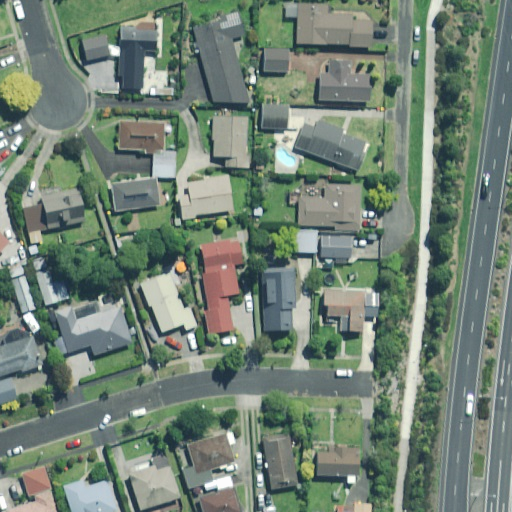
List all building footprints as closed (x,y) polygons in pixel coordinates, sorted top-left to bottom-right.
[(296,44),(299,45),(369,48),(369,52),(387,53),(389,23),(352,21),(353,16),(319,15),(319,5),(286,4),(285,18),(297,19),(296,44)] [(246,36),(240,15),(192,28),(213,103),(249,104),(232,40),(246,36)] [(133,22),(119,21),(116,77),(122,77),(121,90),(142,91),(144,53),(156,54),(158,24),(133,22)] [(112,57),(106,32),(79,39),(85,63),(112,57)] [(288,50),(263,50),(262,73),(287,74),(288,50)] [(348,63),(328,63),(328,74),(319,74),(318,102),(369,103),(370,77),(347,76),(348,63)] [(288,106),(262,105),(262,129),(287,130),(288,106)] [(247,169),(247,118),(212,118),(212,158),(224,158),(224,169),(247,169)] [(341,129),(319,121),(316,129),(304,125),(295,150),(356,172),(366,143),(340,134),(341,129)] [(163,125),(119,123),(117,151),(153,153),(152,178),(174,179),(175,152),(162,152),(163,125)] [(187,184),(189,198),(179,199),(181,220),(195,219),(194,216),(231,212),(228,177),(202,179),(203,183),(187,184)] [(159,207),(155,179),(110,185),(114,213),(159,207)] [(56,225),(84,219),(78,189),(59,193),(58,188),(38,192),(41,206),(22,210),(29,245),(42,242),(40,233),(57,229),(56,225)] [(361,194),(325,192),(324,199),(290,197),(289,204),(298,205),(297,226),(333,229),(333,231),(358,233),(361,194)] [(316,232),(294,231),(292,253),(314,254),(316,232)] [(0,235),(0,251),(8,244),(0,235)] [(353,239),(321,237),(320,258),(352,260),(353,239)] [(243,264),(239,240),(200,246),(204,274),(202,274),(208,311),(204,312),(208,335),(233,331),(227,297),(238,295),(233,266),(243,264)] [(38,245),(27,248),(30,258),(41,255),(38,245)] [(69,277),(52,282),(45,257),(30,261),(44,307),(75,298),(69,277)] [(21,265),(6,269),(19,314),(33,310),(21,265)] [(293,272),(261,272),(262,332),(294,332),(293,272)] [(182,312),(168,275),(138,285),(146,308),(151,307),(160,333),(182,326),(184,332),(195,328),(189,309),(182,312)] [(323,308),(326,308),(325,323),(339,323),(339,332),(363,333),(365,293),(323,291),(323,308)] [(130,345),(119,308),(75,322),(70,307),(54,312),(67,354),(89,347),(92,356),(130,345)] [(0,377),(39,365),(30,338),(0,347),(0,377)] [(0,405),(17,401),(10,379),(0,381),(0,405)] [(231,432),(224,434),(185,446),(192,468),(182,471),(187,490),(203,486),(206,496),(196,498),(200,511),(239,511),(226,465),(233,463),(228,448),(235,446),(231,432)] [(296,487),(288,434),(262,438),(270,491),(296,487)] [(358,477),(358,450),(333,449),(333,453),(315,452),(315,477),(346,477),(346,485),(354,485),(354,477),(358,477)] [(155,472),(154,468),(128,475),(138,511),(179,500),(170,468),(155,472)] [(55,511),(43,469),(21,475),(29,505),(4,511),(55,511)] [(84,489),(82,482),(62,488),(69,511),(115,511),(116,511),(107,482),(84,489)]
